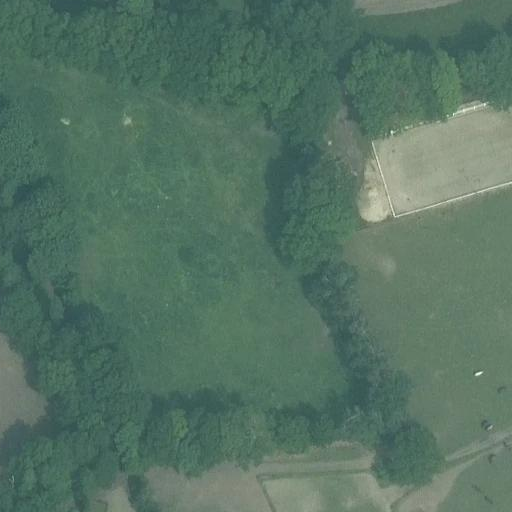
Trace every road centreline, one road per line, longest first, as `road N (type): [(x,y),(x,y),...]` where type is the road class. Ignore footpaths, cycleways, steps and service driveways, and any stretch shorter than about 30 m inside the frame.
road 1 (unclassified): [(0,6),(342,87),(471,76),(511,56)]
road 2 (track): [(35,511),(88,475),(97,431),(0,207)]
